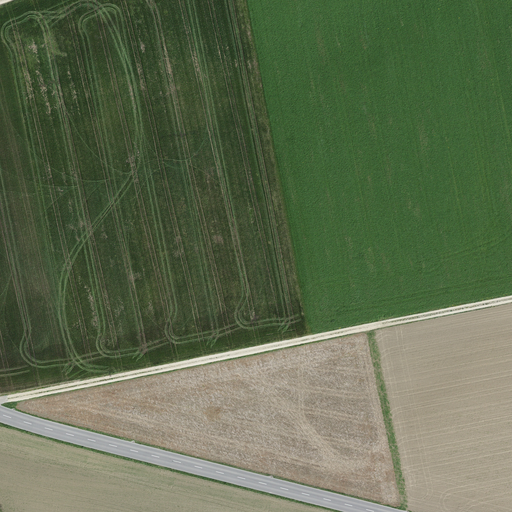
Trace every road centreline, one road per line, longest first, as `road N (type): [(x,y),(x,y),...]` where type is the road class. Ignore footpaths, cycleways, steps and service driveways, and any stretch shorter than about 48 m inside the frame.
road 1 (track): [(511,302),(0,402)]
road 2 (tertiary): [(376,511),(0,412)]
